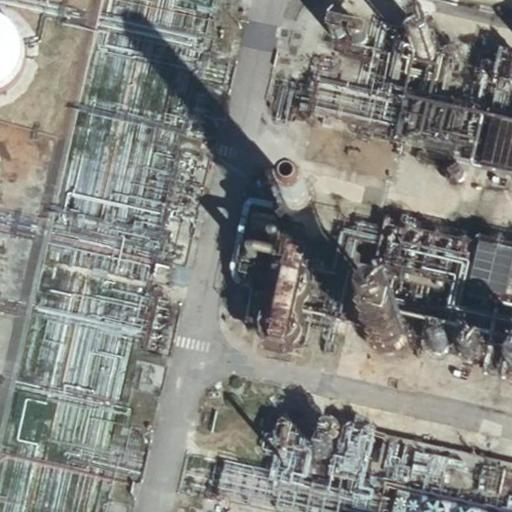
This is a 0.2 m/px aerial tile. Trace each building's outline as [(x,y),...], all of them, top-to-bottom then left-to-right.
[(26,60),(26,55),(25,51),(23,46),(21,41),(19,37),(16,34),(12,30),(8,27),(4,25),(0,23),(0,96),(3,96),(8,93),(12,90),(15,87),(18,83),(21,79),(23,75),(25,70),(26,65),(26,60)] [(344,41),(345,38),(344,36),(343,33),(340,32),(338,32),(335,32),(333,33),(332,35),(331,38),(331,40),(332,43),(334,44),(336,45),(339,45),(341,45),(343,43),(344,41)] [(366,46),(366,43),(366,41),(364,39),(362,37),(360,37),(357,37),(355,38),(353,40),(353,43),(353,45),(354,48),(356,50),(358,51),(361,51),(363,50),(365,48),(366,46)] [(433,63),(434,60),(434,57),(433,54),(431,52),(428,51),(425,50),(422,51),(419,53),(418,56),(417,59),(418,62),(419,64),(422,66),(425,67),(428,67),(431,65),(433,63)] [(320,235),(319,232),(318,229),(316,228),(314,226),(312,225),(309,224),(306,224),(303,224),(301,226),(298,228),(296,231),(295,234),(295,238),(296,241),(298,244),(301,247),(304,249),(308,249),(311,249),(314,247),(317,245),(318,243),(320,240),(320,238),(320,235)] [(402,341),(402,337),(401,333),(400,329),(397,327),(394,324),(390,323),(387,322),(383,323),(379,324),(376,326),(374,329),(372,333),(371,336),(371,340),(373,344),(375,347),(377,350),(381,352),(385,353),(388,353),(392,352),(396,350),(398,347),(400,344),(402,341)] [(448,356),(449,353),(449,350),(448,347),(446,345),(443,344),(440,343),(437,344),(434,346),(433,349),(432,352),(433,355),(434,357),(437,359),(440,360),(443,360),(446,359),(448,356)] [(480,364),(481,361),(481,358),(480,355),(478,353),(475,352),(472,351),(469,352),(467,354),(465,357),(465,360),(465,363),(467,366),(469,367),(472,368),(475,368),(478,367),(480,364)] [(297,442),(297,438),(296,435),(294,433),(291,431),(288,430),(285,429),(282,430),(279,431),(276,433),(274,435),(273,438),(272,441),(273,444),(273,447),(275,450),(278,452),(280,454),(283,454),(286,454),(289,454),(292,452),(295,450),(296,447),(297,444),(297,442)] [(332,460),(333,457),(333,454),(332,451),(330,448),(327,447),(324,447),(321,448),(319,449),(317,452),(317,455),(317,458),(319,461),(321,463),(324,464),(327,463),(330,462),(332,460)]
